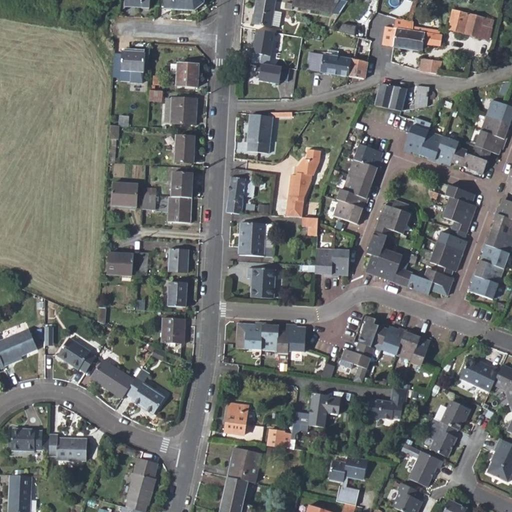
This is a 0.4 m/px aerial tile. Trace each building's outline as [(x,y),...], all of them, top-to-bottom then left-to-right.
[(124,0),(125,8),(141,9),(141,5),(149,5),(149,0),(124,0)] [(164,0),(163,9),(193,11),(203,3),(203,0),(164,0)] [(271,27),(271,26),(274,11),(276,1),(267,0),(256,0),(252,24),(271,27)] [(292,0),(292,5),(330,13),(336,5),(312,0),(292,0)] [(346,33),(371,39),(377,13),(353,7),(347,31),(346,33)] [(447,29),(484,39),(487,27),(492,28),(494,19),(452,9),(447,29)] [(271,26),(279,28),(282,13),(274,11),(271,26)] [(393,19),(396,19),(407,21),(408,13),(394,11),(393,19)] [(443,27),(407,21),(396,19),(394,28),(396,29),(394,46),(423,51),(424,44),(440,46),(443,27)] [(382,45),(394,46),(396,29),(394,28),(385,27),(384,29),(378,28),(377,37),(383,38),(382,45)] [(325,55),(309,52),(307,66),(307,70),(365,79),(371,39),(346,33),(347,31),(338,29),(335,43),(340,45),(338,50),(327,49),(325,55)] [(274,33),(256,30),(252,53),(270,56),(274,33)] [(121,52),(120,78),(142,80),(144,54),(121,52)] [(430,74),(433,60),(421,58),(419,69),(419,72),(430,74)] [(441,61),(433,60),(430,74),(439,75),(441,61)] [(286,82),(289,69),(257,63),(255,72),(260,73),(258,81),(278,84),(279,81),(286,82)] [(177,64),(177,65),(176,75),(176,86),(197,87),(199,65),(177,64)] [(511,85),(511,80),(506,83),(503,93),(509,95),(511,85)] [(380,84),(375,106),(401,111),(406,89),(380,84)] [(428,92),(429,88),(417,87),(414,105),(409,106),(410,110),(427,106),(428,101),(429,100),(430,100),(431,101),(433,101),(434,100),(435,99),(436,97),(436,96),(435,94),(434,93),(431,92),(430,93),(428,92)] [(161,101),(161,91),(149,91),(149,100),(161,101)] [(196,100),(171,99),(170,123),(195,124),(196,100)] [(511,108),(493,101),(487,117),(510,125),(511,121),(511,108)] [(273,116),(268,116),(250,115),(248,142),(249,142),(248,151),(269,153),(273,116)] [(119,116),(118,126),(128,127),(128,117),(119,116)] [(487,117),(482,133),(507,142),(510,134),(507,133),(510,125),(487,117)] [(410,151),(419,155),(427,131),(412,125),(403,150),(410,153),(410,151)] [(117,140),(118,126),(109,126),(107,163),(113,163),(115,140),(117,140)] [(443,137),(427,131),(419,155),(427,158),(427,160),(434,162),(443,137)] [(505,148),(507,142),(482,133),(476,149),(491,154),(499,157),(502,148),(505,148)] [(175,162),(189,163),(190,156),(193,156),(194,138),(177,137),(175,162)] [(449,166),(450,163),(456,147),(458,142),(443,137),(434,162),(441,165),(441,163),(449,166)] [(360,144),(354,161),(379,170),(382,163),(379,162),(383,152),(360,144)] [(450,163),(460,166),(464,156),(466,151),(456,147),(450,163)] [(488,164),(491,154),(476,149),(473,158),(488,164)] [(290,176),(285,218),(300,219),(302,199),(311,183),(311,177),(313,178),(319,164),(320,154),(307,151),(306,162),(303,161),(297,169),(296,177),(290,176)] [(473,158),(464,156),(460,166),(469,170),(473,158)] [(483,175),(488,164),(473,158),(469,170),(483,175)] [(379,170),(354,161),(348,176),(371,185),(374,176),(376,177),(379,170)] [(250,181),(251,172),(233,169),(232,169),(229,191),(225,213),(230,213),(240,215),(245,181),(250,181)] [(172,173),(171,197),(191,198),(193,174),(172,173)] [(348,176),(343,191),(366,199),(368,200),(371,193),(368,193),(371,185),(348,176)] [(112,183),(111,205),(136,206),(137,184),(112,183)] [(462,190),(449,185),(445,195),(450,197),(458,200),(462,190)] [(366,199),(343,191),(339,190),(336,200),(339,201),(362,209),(366,199)] [(458,200),(471,205),(475,195),(462,190),(458,200)] [(442,194),(433,191),(432,194),(434,198),(440,200),(442,194)] [(155,209),(156,196),(143,195),(142,209),(155,209)] [(190,223),(191,198),(171,197),(169,197),(168,222),(190,223)] [(446,208),(472,218),(476,207),(471,205),(458,200),(450,197),(446,208)] [(497,207),(495,214),(511,220),(511,202),(502,199),(499,208),(497,207)] [(382,216),(407,225),(411,215),(406,213),(409,206),(395,200),(392,208),(385,205),(382,216)] [(360,216),(362,209),(339,201),(334,215),(359,225),(362,217),(360,216)] [(472,218),(446,208),(443,217),(455,222),(452,229),(466,234),(472,218)] [(511,220),(495,214),(492,222),(494,222),(491,230),(511,237),(511,220)] [(387,236),(389,237),(391,230),(403,235),(407,225),(382,216),(376,232),(387,236)] [(308,229),(317,229),(317,220),(303,219),(302,228),(308,229)] [(238,255),(263,257),(263,251),(265,252),(265,257),(272,258),(273,248),(264,247),(264,237),(265,225),(239,224),(238,255)] [(264,237),(272,237),(273,226),(265,225),(264,237)] [(308,238),(316,239),(317,229),(308,229),(308,238)] [(437,242),(463,251),(467,241),(464,240),(466,234),(452,229),(450,235),(441,232),(437,242)] [(486,238),(484,245),(509,254),(511,245),(511,237),(491,230),(488,238),(486,238)] [(373,275),(383,248),(387,236),(376,232),(368,254),(372,255),(366,272),(373,275)] [(463,251),(437,242),(434,252),(460,262),(463,251)] [(509,254),(484,245),(481,252),(483,253),(480,261),(503,269),(509,254)] [(323,276),(331,277),(333,249),(316,248),(315,266),(315,271),(315,274),(322,274),(323,276)] [(383,248),(373,275),(384,279),(393,253),(383,248)] [(169,249),(168,271),(187,272),(188,250),(169,249)] [(350,250),(333,249),(331,277),(339,277),(339,275),(348,276),(350,250)] [(460,262),(434,252),(430,262),(439,265),(436,272),(451,277),(453,271),(455,272),(460,262)] [(108,253),(107,274),(132,276),(133,255),(108,253)] [(147,254),(139,253),(138,275),(146,276),(147,254)] [(384,279),(389,281),(406,287),(412,274),(412,273),(398,267),(403,256),(399,255),(393,253),(384,279)] [(475,268),(473,275),(498,284),(503,269),(480,261),(477,268),(475,268)] [(423,279),(430,281),(433,270),(427,268),(423,279)] [(250,297),(273,298),(275,270),(247,269),(247,278),(252,279),(250,297)] [(430,281),(449,289),(453,278),(451,277),(436,272),(433,270),(430,281)] [(449,289),(430,281),(423,279),(412,274),(406,287),(427,295),(429,290),(446,297),(449,289)] [(493,299),(498,284),(473,275),(470,282),(473,283),(469,291),(493,299)] [(169,283),(167,306),(186,307),(187,284),(169,283)] [(144,301),(136,300),(135,310),(143,310),(144,301)] [(104,324),(105,308),(98,307),(97,321),(104,324)] [(374,342),(379,328),(373,325),(375,320),(365,317),(363,322),(365,323),(357,344),(372,349),(374,342)] [(162,318),(161,343),(169,343),(175,344),(183,344),(185,320),(162,318)] [(245,352),(261,353),(263,326),(254,325),(254,327),(246,327),(245,352)] [(263,326),(261,353),(279,354),(280,329),(268,328),(268,326),(263,326)] [(235,352),(245,352),(246,327),(236,327),(235,352)] [(279,354),(279,356),(290,357),(290,354),(292,327),(287,327),(287,329),(280,329),(279,354)] [(292,327),(290,354),(304,355),(304,330),(295,329),(295,327),(292,327)] [(382,344),(387,331),(379,328),(374,342),(382,344)] [(382,344),(381,349),(397,355),(405,332),(398,329),(397,331),(388,328),(387,331),(382,344)] [(28,329),(0,341),(0,358),(2,364),(20,357),(37,349),(28,329)] [(405,332),(397,355),(411,361),(419,339),(411,336),(412,334),(405,332)] [(79,369),(85,373),(95,357),(89,353),(89,352),(69,338),(57,356),(77,369),(79,369)] [(411,361),(411,363),(420,366),(428,342),(419,339),(411,361)] [(372,349),(376,351),(375,355),(378,356),(381,349),(382,344),(374,342),(372,349)] [(357,344),(354,354),(372,361),(376,351),(372,349),(357,344)] [(364,383),(372,361),(354,354),(344,350),(340,361),(352,365),(360,368),(355,381),(364,383)] [(466,359),(481,366),(482,363),(467,356),(466,359)] [(2,364),(4,367),(21,360),(20,357),(2,364)] [(457,378),(489,392),(492,385),(500,369),(491,365),(490,367),(482,363),(481,366),(466,359),(457,378)] [(90,378),(122,399),(125,394),(133,381),(102,360),(90,378)] [(338,365),(351,370),(352,365),(340,361),(338,365)] [(325,364),(321,376),(329,377),(333,367),(325,364)] [(511,371),(501,365),(500,369),(492,385),(506,392),(509,401),(511,400),(511,371)] [(146,372),(141,369),(133,381),(125,394),(132,399),(131,401),(153,415),(164,397),(142,383),(143,381),(142,380),(146,372)] [(407,389),(392,387),(390,402),(370,399),(368,416),(370,419),(377,420),(380,418),(391,419),(391,418),(400,419),(402,404),(405,404),(407,389)] [(317,394),(311,397),(309,413),(294,411),(291,434),(290,440),(294,440),(295,435),(300,430),(307,431),(308,425),(324,427),(326,413),(338,414),(340,398),(329,397),(329,395),(317,394)] [(446,410),(440,422),(442,423),(457,430),(458,431),(464,417),(465,418),(470,409),(451,400),(446,410)] [(223,433),(243,436),(247,406),(228,404),(223,433)] [(440,422),(446,410),(441,408),(438,409),(433,419),(440,422)] [(454,437),(457,430),(442,423),(440,422),(433,419),(425,437),(433,441),(430,448),(447,457),(456,439),(454,437)] [(35,450),(49,450),(50,435),(43,434),(42,431),(35,431),(35,430),(13,429),(12,451),(35,451),(35,450)] [(284,432),(268,430),(266,446),(289,449),(290,440),(291,434),(284,434),(284,432)] [(58,435),(50,435),(49,450),(49,455),(56,456),(57,459),(86,460),(87,439),(58,438),(58,435)] [(511,446),(498,439),(493,451),(495,453),(486,473),(507,483),(511,471),(511,446)] [(438,469),(442,462),(404,444),(400,453),(416,460),(407,479),(426,488),(435,468),(438,469)] [(234,448),(227,477),(248,482),(254,483),(261,454),(234,448)] [(361,481),(367,459),(347,457),(346,463),(331,459),(326,479),(341,482),(343,476),(361,481)] [(129,500),(126,508),(141,511),(145,511),(147,506),(148,505),(156,479),(154,478),(158,464),(139,459),(127,500),(129,500)] [(29,511),(31,476),(10,475),(9,511),(29,511)] [(240,511),(248,482),(227,477),(219,511),(240,511)] [(417,501),(421,494),(401,485),(398,492),(400,493),(393,508),(400,511),(417,511),(419,508),(418,507),(420,502),(417,501)] [(344,504),(354,506),(357,491),(338,487),(335,502),(344,504)] [(466,511),(465,511),(466,510),(449,502),(444,511),(466,511)] [(310,503),(307,511),(334,511),(335,511),(310,503)]
